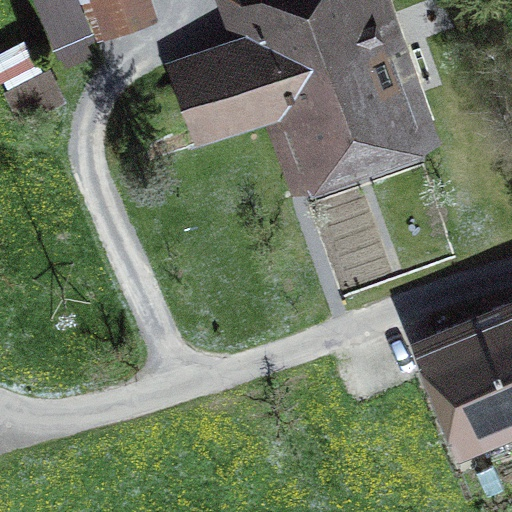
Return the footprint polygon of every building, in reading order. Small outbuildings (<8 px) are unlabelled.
[(149,19),(142,0),(79,0),(80,1),(83,0),(99,0),(111,32),(149,19)] [(411,129),(364,0),(249,0),(264,41),(186,69),(202,115),(191,119),(199,142),(228,131),(225,124),(285,101),(308,165),(411,129)] [(49,72),(10,92),(23,119),(63,100),(49,72)] [(393,204),(325,229),(348,290),(416,265),(393,204)] [(511,315),(437,347),(470,427),(511,409),(511,315)]
